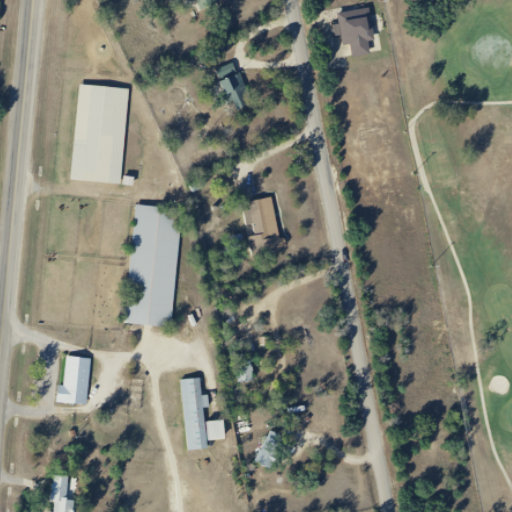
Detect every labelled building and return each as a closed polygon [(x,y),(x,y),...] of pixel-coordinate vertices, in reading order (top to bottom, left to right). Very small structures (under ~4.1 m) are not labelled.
[(214,5),(212,0),(194,0),(197,9),(214,5)] [(333,13),(338,48),(347,47),(349,59),(365,57),(363,43),(370,42),(365,8),(333,13)] [(192,17),(201,43),(214,39),(211,30),(223,26),(219,14),(206,18),(204,13),(192,17)] [(208,71),(211,78),(208,79),(214,93),(217,92),(220,100),(226,98),(230,106),(243,101),(228,63),(208,71)] [(84,84),(76,180),(127,184),(135,88),(84,84)] [(244,201),(246,210),(240,211),(242,222),(247,221),(250,233),(241,235),(245,256),(276,250),(276,248),(282,247),(280,236),(273,237),(265,197),(244,201)] [(140,204),(129,325),(179,329),(190,209),(140,204)] [(87,358),(63,355),(60,385),(52,384),(50,404),(82,407),(87,358)] [(176,379),(180,450),(202,449),(202,441),(218,440),(216,418),(198,419),(197,407),(204,407),(204,395),(195,396),(194,378),(176,379)] [(253,462),(271,472),(288,440),(271,430),(253,462)] [(50,474),(49,484),(46,484),(45,500),(48,500),(48,511),(40,511),(39,511),(68,511),(69,500),(62,499),(64,475),(50,474)]
